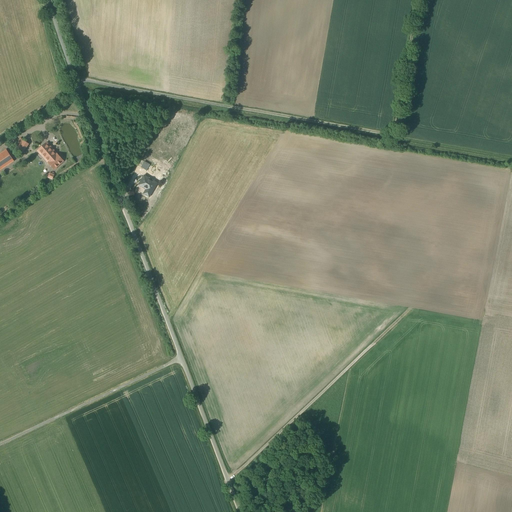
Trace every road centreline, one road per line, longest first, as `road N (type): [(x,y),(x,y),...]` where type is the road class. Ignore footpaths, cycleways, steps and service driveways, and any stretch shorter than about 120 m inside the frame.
road 1 (unclassified): [(182,361),(49,0)]
road 2 (track): [(226,106),(386,133),(396,120),(417,0)]
road 3 (track): [(228,481),(402,315)]
road 4 (unclassified): [(182,361),(0,444)]
road 5 (unclassified): [(239,511),(182,361)]
